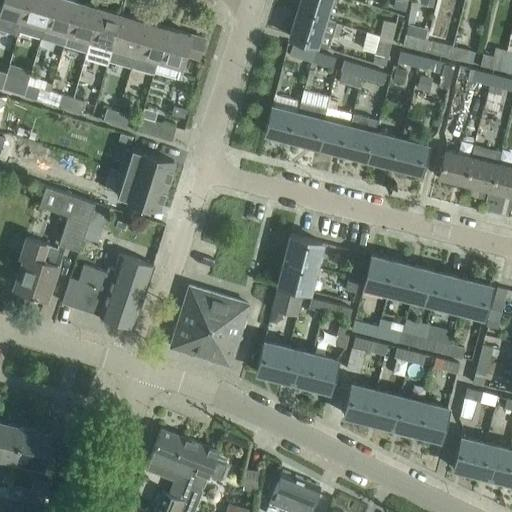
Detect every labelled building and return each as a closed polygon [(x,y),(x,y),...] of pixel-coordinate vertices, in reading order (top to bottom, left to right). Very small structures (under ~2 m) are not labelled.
[(0,0),(0,28),(17,34),(27,0),(0,0)] [(27,0),(18,30),(41,37),(51,0),(27,0)] [(76,0),(51,0),(41,37),(63,44),(76,0)] [(99,7),(76,0),(67,31),(63,44),(86,51),(99,7)] [(343,0),(300,0),(297,10),(323,18),(336,22),(343,0)] [(407,0),(393,0),(392,7),(405,10),(407,0)] [(99,7),(86,51),(84,56),(107,63),(113,44),(122,13),(99,7)] [(323,18),(323,19),(297,11),(289,36),(326,47),(331,34),(337,36),(341,24),(323,18)] [(108,60),(131,66),(144,20),(122,13),(113,44),(108,60)] [(396,22),(383,18),(379,35),(391,39),(396,22)] [(167,27),(144,20),(135,51),(131,66),(153,73),(167,27)] [(405,32),(402,44),(424,50),(427,38),(430,27),(415,23),(413,34),(405,32)] [(204,38),(167,27),(153,73),(154,70),(178,77),(185,53),(199,57),(204,38)] [(453,44),(427,38),(424,50),(450,56),(457,31),(456,31),(453,44)] [(480,37),(457,31),(450,56),(472,62),(475,50),(476,50),(480,37)] [(391,39),(379,35),(372,61),(385,64),(391,39)] [(313,49),(292,42),(288,54),(310,60),(313,49)] [(480,64),(502,69),(507,48),(494,45),(492,54),(482,52),(480,64)] [(502,69),(511,71),(511,49),(507,48),(502,69)] [(335,56),(313,49),(310,60),(332,67),(335,56)] [(397,60),(419,66),(422,55),(400,49),(397,60)] [(443,60),(422,55),(419,66),(440,71),(443,60)] [(361,77),(364,65),(343,58),(339,69),(350,72),(346,83),(358,87),(361,77)] [(436,91),(446,94),(454,63),(443,61),(436,91)] [(460,64),(454,86),(465,89),(466,85),(478,89),(480,82),(488,84),(491,72),(460,64)] [(386,72),(364,65),(361,77),(382,84),(386,72)] [(511,82),(511,77),(491,72),(488,84),(489,84),(484,107),(498,110),(502,94),(500,93),(501,87),(510,89),(511,82)] [(16,79),(12,92),(23,95),(27,83),(16,79)] [(38,86),(27,83),(23,95),(35,98),(38,86)] [(301,90),(299,99),(325,105),(327,96),(301,90)] [(61,93),(57,105),(69,109),(72,96),(61,93)] [(84,100),(72,96),(69,109),(80,112),(84,100)] [(326,106),(300,100),(291,138),(316,144),(326,106)] [(297,111),(271,104),(265,131),(290,138),(297,111)] [(106,106),(103,119),(114,122),(117,110),(106,106)] [(351,112),(326,106),(317,144),(342,151),(351,112)] [(117,110),(114,122),(125,126),(129,113),(117,110)] [(377,119),(352,113),(343,151),(369,158),(375,130),(374,130),(377,119)] [(175,126),(141,116),(137,129),(171,140),(175,126)] [(401,137),(375,130),(369,158),(394,164),(401,137)] [(428,143),(401,137),(395,164),(421,171),(428,143)] [(127,167),(168,180),(176,156),(134,143),(127,167)] [(471,154),(464,182),(490,188),(497,161),(500,150),(499,150),(473,144),(471,154)] [(445,148),(442,156),(438,175),(464,182),(471,154),(445,148)] [(511,164),(497,161),(490,188),(511,193),(511,164)] [(161,204),(168,180),(127,167),(119,191),(161,204)] [(454,181),(426,178),(424,195),(452,198),(454,181)] [(67,213),(58,242),(65,245),(79,249),(94,200),(45,184),(38,204),(67,213)] [(94,200),(84,235),(98,240),(109,205),(94,200)] [(321,241),(290,233),(284,258),(315,266),(321,241)] [(20,253),(24,254),(14,285),(31,290),(31,292),(36,293),(36,292),(46,295),(56,265),(58,266),(65,245),(58,242),(57,245),(26,235),(20,253)] [(154,265),(119,252),(114,267),(99,314),(134,325),(154,265)] [(395,259),(371,253),(363,284),(387,290),(395,259)] [(315,266),(284,258),(278,282),(309,290),(315,266)] [(352,259),(348,273),(359,276),(363,262),(352,259)] [(419,265),(395,259),(387,290),(411,296),(419,265)] [(99,314),(114,267),(108,265),(106,270),(83,263),(77,279),(70,276),(62,300),(99,314)] [(443,271),(419,265),(411,296),(435,303),(443,271)] [(467,277),(443,271),(435,303),(459,309),(467,277)] [(359,276),(348,274),(344,288),(355,290),(359,276)] [(491,284),(467,277),(459,309),(483,315),(491,284)] [(229,364),(248,302),(189,284),(170,345),(229,364)] [(506,288),(496,285),(490,309),(500,312),(506,288)] [(303,295),(277,288),(269,319),(275,321),(281,318),(283,311),(297,315),(303,295)] [(325,300),(310,296),(308,307),(322,311),(325,300)] [(351,306),(325,300),(322,311),(348,317),(351,306)] [(500,312),(490,309),(487,324),(497,327),(500,312)] [(423,321),(406,317),(402,330),(400,341),(424,347),(432,315),(425,313),(423,321)] [(432,315),(424,347),(448,353),(451,342),(437,339),(439,330),(429,328),(432,315)] [(376,335),(378,324),(354,318),(351,329),(376,335)] [(400,341),(402,330),(378,324),(376,335),(400,341)] [(352,345),(384,353),(386,343),(355,334),(352,345)] [(288,345),(264,339),(256,370),(280,376),(288,345)] [(464,346),(451,342),(448,353),(462,357),(464,346)] [(492,345),(481,342),(478,357),(488,360),(492,345)] [(312,351),(288,345),(280,376),(305,382),(312,351)] [(411,349),(396,345),(393,355),(408,359),(411,349)] [(425,353),(411,349),(408,359),(422,363),(425,353)] [(337,357),(312,351),(305,382),(329,388),(337,357)] [(459,361),(435,355),(432,365),(457,372),(459,361)] [(488,360),(478,357),(472,381),(482,384),(488,360)] [(351,381),(348,393),(343,412),(367,419),(375,387),(351,381)] [(478,389),(466,386),(463,399),(475,402),(478,389)] [(399,394),(375,387),(367,419),(391,425),(399,394)] [(423,400),(399,394),(391,425),(415,431),(423,400)] [(511,397),(506,396),(503,406),(511,408),(511,397)] [(448,406),(423,400),(415,431),(440,437),(448,406)] [(0,420),(0,455),(12,459),(20,425),(0,420)] [(50,432),(20,425),(12,459),(42,465),(50,432)] [(177,450),(183,435),(161,426),(149,457),(189,473),(191,467),(190,467),(194,457),(177,450)] [(218,448),(183,435),(177,450),(194,457),(190,467),(191,467),(189,473),(180,496),(184,498),(179,511),(193,511),(197,503),(202,489),(201,485),(196,483),(200,472),(208,475),(208,474),(220,478),(224,477),(228,465),(227,461),(214,456),(218,448)] [(453,466),(477,472),(485,441),(461,435),(453,466)] [(509,447),(485,441),(477,472),(501,478),(509,447)] [(511,447),(509,447),(501,478),(511,480),(511,447)] [(282,470),(275,488),(266,511),(267,511),(288,511),(290,510),(294,511),(307,511),(319,484),(282,470)] [(33,477),(28,500),(43,504),(49,480),(33,477)] [(180,496),(162,489),(152,511),(179,511),(184,498),(180,496)]
